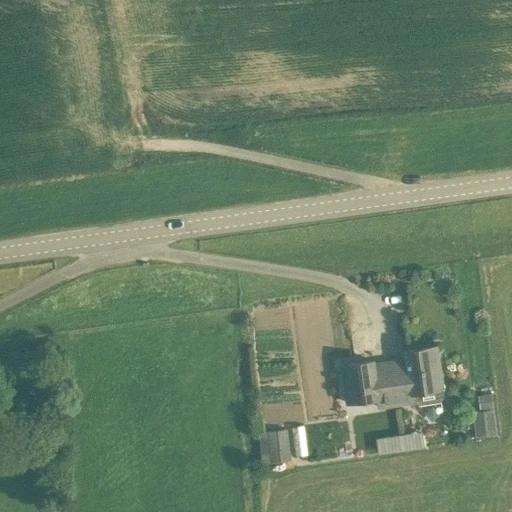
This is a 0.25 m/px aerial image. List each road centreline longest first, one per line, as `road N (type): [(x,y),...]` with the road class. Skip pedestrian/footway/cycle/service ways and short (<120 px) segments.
road 1 (tertiary): [(0,254),(511,183)]
road 2 (track): [(408,193),(206,148),(149,145)]
